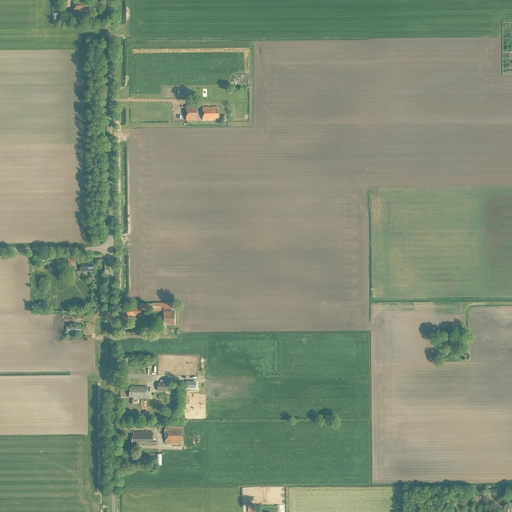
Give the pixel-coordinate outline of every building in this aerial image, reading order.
[(89,12),(89,1),(83,1),(82,0),(73,0),(74,12),(89,12)] [(186,121),(196,121),(195,105),(186,105),(186,121)] [(203,120),(218,120),(218,107),(202,107),(203,120)] [(68,266),(76,266),(76,257),(68,257),(68,266)] [(93,271),(93,263),(91,263),(91,261),(79,261),(79,271),(93,271)] [(129,309),(127,309),(127,316),(138,316),(138,317),(142,317),(142,310),(146,310),(146,308),(152,308),(153,311),(164,311),(164,325),(175,325),(175,311),(172,311),(172,304),(164,304),(164,303),(153,303),(153,304),(139,304),(139,307),(129,307),(129,309)] [(454,345),(461,345),(461,338),(447,338),(447,348),(455,348),(454,345)] [(137,398),(147,398),(147,386),(131,386),(131,388),(128,388),(129,398),(135,398),(135,397),(137,397),(137,398)] [(165,444),(183,444),(183,426),(165,426),(165,444)] [(132,445),(153,445),(157,445),(157,442),(152,442),(152,432),(133,432),(133,436),(132,436),(132,445)]
